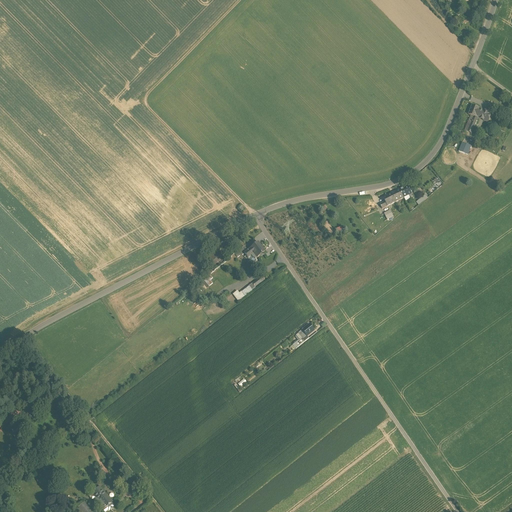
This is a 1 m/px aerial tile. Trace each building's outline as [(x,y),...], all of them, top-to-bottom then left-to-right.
[(480,109),(472,106),(468,115),(471,116),(474,117),(476,118),(480,110),(480,109)] [(490,114),(480,110),(476,118),(478,118),(487,122),(490,114)] [(469,119),(464,131),(468,132),(468,131),(474,117),(471,116),(471,117),(471,118),(469,119)] [(474,117),(468,131),(473,134),(475,128),(474,127),(478,118),(476,118),(474,117)] [(471,145),(462,142),(458,152),(463,154),(467,156),(471,145)] [(408,186),(400,190),(403,198),(412,194),(408,186)] [(400,190),(392,194),(396,202),(403,198),(400,190)] [(392,194),(383,198),(385,202),(387,207),(396,202),(392,194)] [(419,205),(429,198),(426,194),(417,202),(419,205)] [(390,211),(384,214),(387,220),(393,217),(390,211)] [(331,235),(335,231),(328,223),(323,227),(331,235)] [(258,243),(250,249),(247,252),(244,254),(248,258),(251,255),(254,260),(265,252),(258,243)] [(244,247),(239,251),(241,254),(242,256),(244,254),(247,252),(244,247)] [(217,252),(208,259),(213,266),(218,262),(217,261),(221,257),(217,252)] [(262,277),(252,284),(255,288),(264,280),(262,277)] [(252,284),(246,289),(249,293),(255,288),(252,284)] [(309,325),(302,331),(306,337),(307,336),(314,331),(309,325)] [(298,341),(292,346),(295,349),(303,343),(301,340),(298,341)] [(105,495),(99,487),(92,493),(96,497),(93,500),(96,503),(96,502),(100,507),(102,506),(104,508),(111,503),(112,502),(106,494),(105,495)] [(88,507),(85,503),(76,510),(77,511),(92,511),(89,507),(88,507)] [(104,508),(102,510),(104,511),(105,511),(108,510),(108,511),(110,510),(111,510),(113,508),(114,506),(111,503),(104,508)]
